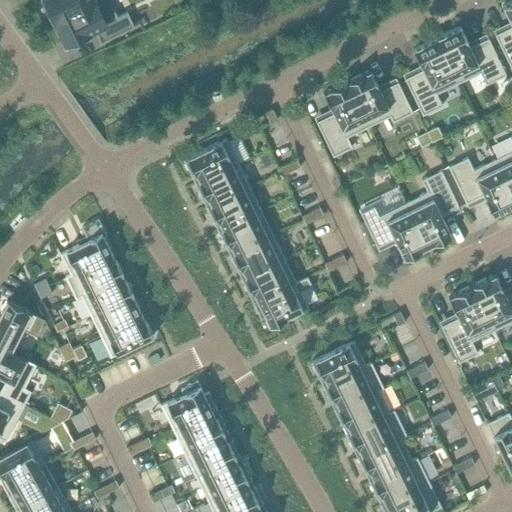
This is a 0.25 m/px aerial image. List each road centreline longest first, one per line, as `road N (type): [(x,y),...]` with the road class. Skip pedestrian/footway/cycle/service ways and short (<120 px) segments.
road 1 (residential): [(146,511),(96,406),(220,344)]
road 2 (residential): [(273,84),(374,300)]
road 3 (residential): [(402,288),(503,503)]
road 4 (residential): [(111,169),(220,344)]
road 5 (residential): [(220,344),(324,511)]
road 6 (residential): [(273,84),(448,0)]
road 7 (residential): [(111,169),(273,84)]
road 8 (residential): [(111,169),(42,212),(0,268)]
road 9 (residential): [(402,288),(511,235)]
